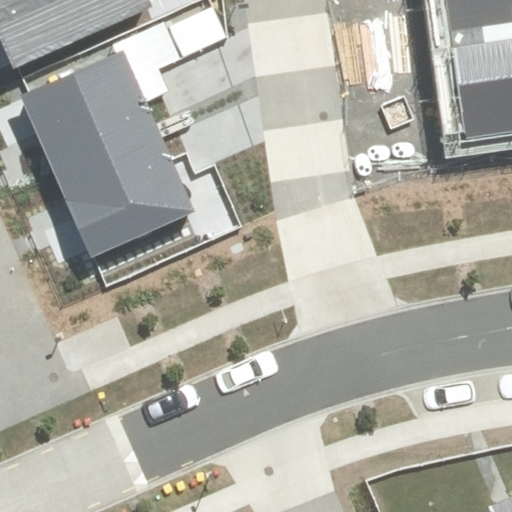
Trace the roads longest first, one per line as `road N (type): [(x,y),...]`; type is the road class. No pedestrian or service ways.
road 1 (residential): [(287,0),(307,163),(357,360)]
road 2 (residential): [(0,508),(264,395)]
road 3 (residential): [(357,360),(511,332)]
road 4 (residential): [(264,395),(315,511)]
